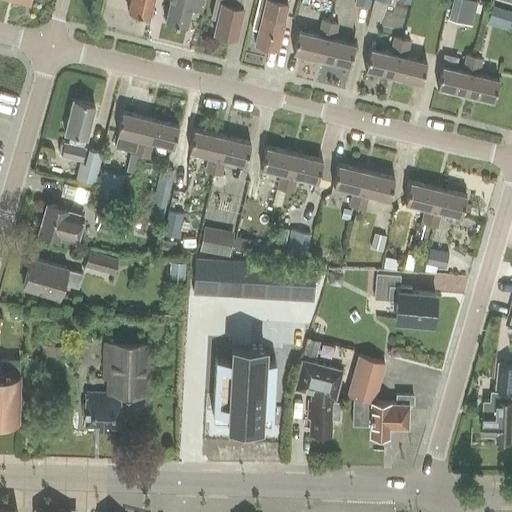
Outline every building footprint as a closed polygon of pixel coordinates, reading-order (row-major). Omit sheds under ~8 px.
[(149,16),(153,0),(130,0),(128,11),(149,16)] [(201,12),(203,0),(169,0),(165,20),(186,25),(190,9),(201,12)] [(236,37),(244,7),(241,6),(242,0),(215,0),(211,17),(217,19),(214,32),(236,37)] [(258,0),(251,31),(257,32),(255,42),(277,47),(285,17),(288,2),(282,0),(281,0),(258,0)] [(370,8),(371,0),(355,0),(354,5),(370,8)] [(472,25),(478,2),(470,0),(452,0),(448,20),(472,25)] [(509,31),(511,23),(511,11),(492,5),(486,23),(509,31)] [(321,58),(330,21),(322,19),(319,35),(298,30),(293,51),(321,58)] [(330,21),(321,58),(349,65),(355,43),(334,38),(338,22),(330,21)] [(393,75),(402,38),(394,36),(391,52),(370,47),(365,68),(393,75)] [(402,38),(393,75),(421,82),(427,61),(406,56),(410,40),(402,38)] [(465,93),(474,55),(466,54),(463,70),(442,65),(437,86),(465,93)] [(474,55),(465,93),(493,100),(499,78),(478,73),(482,57),(474,55)] [(85,137),(86,137),(95,104),(73,99),(65,132),(70,133),(68,143),(65,142),(61,143),(59,151),(62,154),(82,159),(85,147),(83,146),(85,137)] [(141,155),(150,117),(122,111),(117,132),(118,132),(115,144),(134,149),(133,153),(141,155)] [(150,117),(141,155),(149,157),(153,141),(173,146),(178,124),(150,117)] [(213,172),(222,135),(194,128),(189,149),(209,154),(205,170),(213,172)] [(222,135),(213,172),(221,174),(225,158),(245,163),(250,142),(222,135)] [(285,190),(294,152),(266,145),(261,167),(281,172),(277,188),(285,190)] [(95,183),(103,152),(89,148),(85,163),(80,162),(76,178),(95,183)] [(133,153),(131,152),(127,169),(137,171),(141,155),(133,153)] [(294,152),(285,190),(293,192),(297,176),(317,181),(322,159),(294,152)] [(357,207),(366,170),(338,163),(333,184),(353,189),(349,205),(357,207)] [(163,217),(175,170),(160,167),(150,214),(163,217)] [(124,174),(103,169),(97,197),(119,201),(124,174)] [(366,170),(357,207),(365,209),(369,193),(389,198),(394,177),(366,170)] [(429,225),(438,187),(410,180),(405,202),(425,207),(421,223),(418,222),(415,235),(411,234),(408,245),(424,249),(430,225),(429,225)] [(429,225),(430,225),(437,227),(441,211),(449,212),(447,221),(458,224),(460,215),(461,216),(466,194),(438,187),(429,225)] [(75,240),(82,215),(66,210),(66,209),(47,203),(39,231),(59,236),(75,240)] [(136,237),(142,216),(102,206),(96,228),(125,236),(125,234),(136,237)] [(184,212),(168,209),(163,234),(178,237),(184,212)] [(352,211),(343,209),(341,219),(350,221),(352,211)] [(229,256),(234,231),(204,225),(199,250),(229,256)] [(306,257),(312,234),(290,229),(285,252),(306,257)] [(383,250),(386,235),(374,233),(371,247),(383,250)] [(430,265),(448,272),(456,251),(438,245),(430,265)] [(114,274),(118,259),(88,250),(84,265),(114,274)] [(413,269),(415,254),(407,252),(404,267),(413,269)] [(78,287),(82,273),(67,268),(67,267),(32,257),(23,285),(59,296),(63,283),(78,287)] [(244,260),(196,257),(193,292),(313,299),(315,271),(243,267),(244,260)] [(433,322),(435,292),(399,289),(400,274),(376,272),(374,298),(397,300),(396,319),(433,322)] [(146,394),(148,344),(106,342),(104,378),(108,378),(108,392),(86,391),(85,425),(119,426),(120,393),(146,394)] [(214,411),(228,412),(228,424),(260,426),(261,411),(271,412),(273,412),(276,361),(274,361),(264,360),(264,347),(232,345),(231,358),(217,357),(215,357),(212,411),(214,411)] [(396,401),(373,401),(384,362),(359,355),(347,394),(353,396),(352,424),(369,425),(369,432),(388,433),(388,426),(408,426),(409,402),(413,402),(413,394),(396,393),(396,401)] [(0,366),(0,365),(0,419),(18,421),(19,390),(20,359),(1,358),(1,359),(0,366)] [(334,399),(342,370),(301,359),(294,389),(310,393),(308,400),(307,417),(310,417),(309,433),(329,434),(330,418),(340,418),(340,401),(334,400),(334,399)] [(511,362),(500,361),(497,390),(492,390),(491,400),(484,400),(484,415),(483,415),(482,434),(497,434),(497,439),(511,439),(511,362)]
